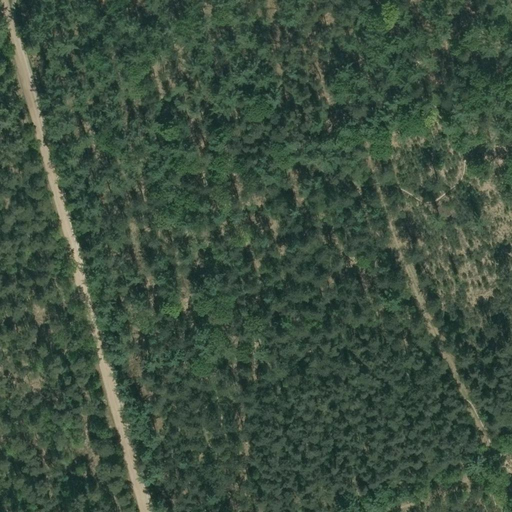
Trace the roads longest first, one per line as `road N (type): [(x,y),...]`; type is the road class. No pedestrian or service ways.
road 1 (track): [(212,0),(239,31),(344,104),(465,395)]
road 2 (track): [(81,289),(0,0)]
road 3 (track): [(145,511),(81,289)]
